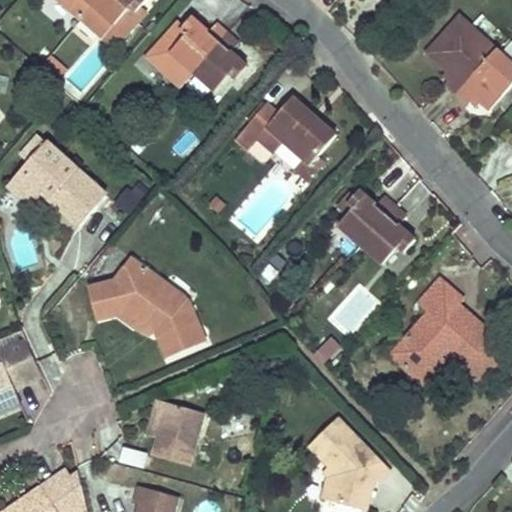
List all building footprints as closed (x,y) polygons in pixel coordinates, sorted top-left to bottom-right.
[(85,12),(104,30),(121,11),(125,16),(139,0),(56,0),(77,19),(85,12)] [(511,87),(511,60),(461,14),(430,47),(447,63),(455,70),(451,75),(447,78),(473,101),(477,97),(480,93),(487,99),(494,105),(511,87)] [(177,48),(159,68),(181,88),(196,71),(216,89),(233,69),(241,76),(251,64),(234,49),(239,42),(217,23),(210,31),(192,15),(182,26),(176,21),(163,36),(177,48)] [(177,48),(163,36),(145,56),(159,68),(177,48)] [(67,69),(51,53),(42,62),(58,78),(67,69)] [(451,75),(455,70),(447,63),(444,67),(451,75)] [(310,107),(296,93),(282,109),(270,98),(242,128),(254,138),(259,133),(270,122),(286,136),(307,157),(313,162),(320,168),(328,159),(322,152),(339,134),(321,117),(315,124),(304,112),(310,107)] [(480,93),(477,97),(483,103),(487,99),(480,93)] [(315,124),(321,117),(310,107),(304,112),(315,124)] [(286,136),(270,122),(259,133),(275,148),(286,136)] [(81,224),(104,196),(44,143),(13,180),(39,202),(46,194),(45,193),(50,187),(57,194),(52,199),(81,224)] [(313,162),(307,157),(298,167),(311,178),(320,168),(313,162)] [(39,202),(13,180),(7,186),(32,209),(39,202)] [(354,204),(337,222),(381,265),(400,244),(406,249),(416,236),(400,220),(407,211),(388,192),(379,199),(361,182),(348,196),(354,204)] [(50,187),(45,193),(46,194),(52,199),(57,194),(50,187)] [(120,288),(98,290),(102,320),(127,319),(140,325),(144,321),(160,330),(172,356),(208,341),(190,298),(177,300),(167,278),(142,260),(120,288)] [(403,340),(387,355),(412,379),(429,362),(437,370),(449,358),(477,386),(502,361),(491,350),(499,342),(477,321),(463,335),(446,318),(460,304),(463,301),(438,277),(416,299),(429,312),(414,328),(423,337),(412,348),(403,340)] [(182,288),(167,278),(177,300),(190,298),(182,288)] [(477,321),(460,304),(446,318),(463,335),(477,321)] [(144,321),(140,325),(155,334),(160,330),(144,321)] [(423,337),(414,328),(403,340),(412,348),(423,337)] [(341,346),(330,336),(313,355),(324,365),(341,346)] [(0,414),(17,407),(23,404),(16,387),(44,375),(27,337),(0,348),(0,354),(3,362),(0,363),(0,414)] [(275,383),(281,360),(268,357),(262,379),(275,383)] [(421,387),(437,370),(429,362),(412,379),(421,387)] [(152,456),(155,457),(192,468),(206,415),(171,406),(158,402),(148,434),(158,437),(152,456)] [(384,470),(337,419),(310,444),(331,467),(339,479),(332,500),(365,509),(371,490),(363,487),(366,479),(376,482),(384,470)] [(147,454),(124,448),(121,461),(143,467),(147,454)] [(339,479),(331,467),(325,473),(330,479),(324,497),(332,500),(339,479)] [(79,511),(89,506),(81,472),(73,477),(68,470),(6,511),(79,511)] [(178,511),(182,497),(140,485),(134,501),(141,503),(138,511),(178,511)]
